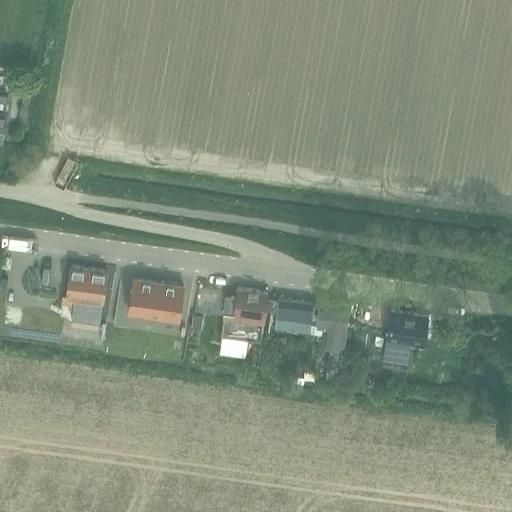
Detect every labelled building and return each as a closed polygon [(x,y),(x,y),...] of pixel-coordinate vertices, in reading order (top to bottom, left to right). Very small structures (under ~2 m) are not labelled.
[(0,140),(4,141),(8,107),(0,106),(0,140)] [(62,293),(61,300),(74,302),(72,315),(101,319),(104,299),(104,298),(108,269),(72,264),(70,279),(68,294),(62,293)] [(136,277),(131,310),(179,318),(184,284),(136,277)] [(196,300),(195,312),(216,315),(223,316),(224,316),(221,335),(223,335),(248,339),(262,341),(264,325),(265,322),(269,291),(239,287),(238,288),(237,296),(226,295),(221,294),(219,294),(212,293),(197,290),(196,300)] [(331,339),(328,358),(327,369),(343,371),(347,342),(345,342),(350,302),(321,298),(320,306),(314,305),(315,301),(279,297),(275,326),(311,330),(323,332),(322,338),(331,339)] [(425,341),(429,314),(391,309),(386,353),(409,356),(412,339),(425,341)] [(193,317),(192,326),(202,327),(203,318),(193,317)] [(372,333),(354,330),(350,355),(368,358),(372,333)] [(364,367),(363,375),(380,377),(381,369),(364,367)]
